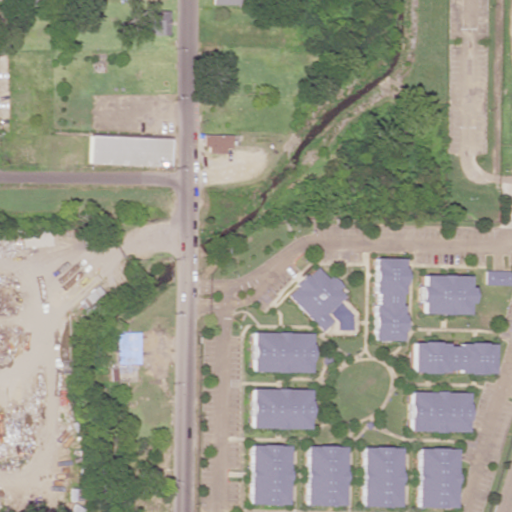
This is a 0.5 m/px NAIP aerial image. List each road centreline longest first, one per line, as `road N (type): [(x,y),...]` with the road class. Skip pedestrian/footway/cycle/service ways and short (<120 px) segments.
road 1 (residential): [(185,287),(248,279),(288,249),(316,241),(511,244),(485,436),(462,511),(217,505),(225,282)]
road 2 (tertiary): [(186,0),(183,511)]
road 3 (residential): [(186,178),(0,175)]
